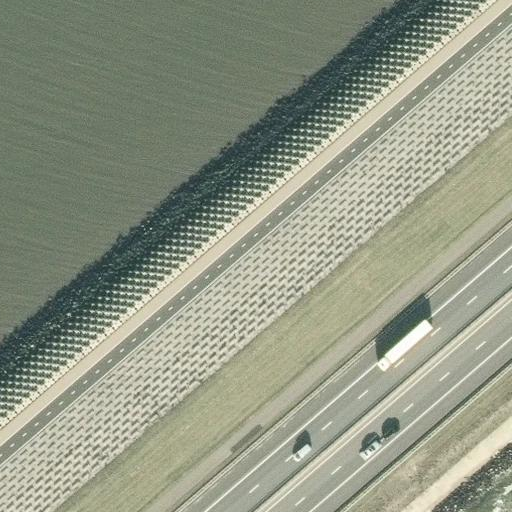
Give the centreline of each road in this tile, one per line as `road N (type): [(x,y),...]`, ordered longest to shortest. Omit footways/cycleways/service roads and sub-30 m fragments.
road 1 (motorway): [(511,260),(220,511)]
road 2 (motorway): [(281,511),(511,312)]
